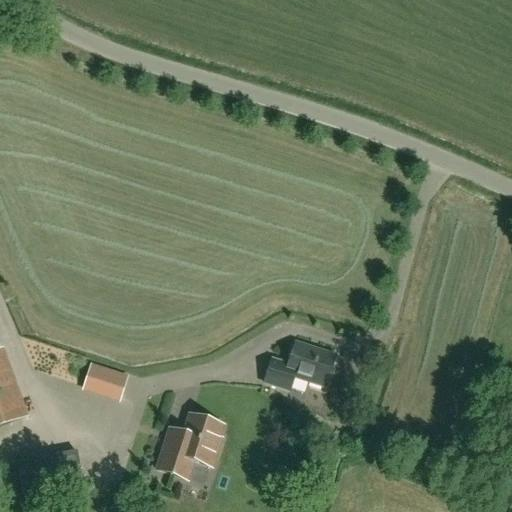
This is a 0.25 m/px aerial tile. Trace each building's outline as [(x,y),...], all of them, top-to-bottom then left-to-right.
[(157,370),(167,339),(46,302),(31,351),(128,381),(133,363),(157,370)] [(0,345),(0,423),(24,415),(1,345),(0,345)] [(334,357),(297,345),(289,367),(272,361),(264,385),(289,393),(294,379),(324,389),(334,357)] [(128,433),(150,435),(150,418),(129,416),(128,433)] [(190,418),(185,436),(170,432),(166,444),(157,472),(173,477),(187,482),(190,471),(192,464),(210,469),(219,441),(218,440),(222,427),(190,418)] [(16,464),(23,505),(83,495),(76,453),(16,464)]
